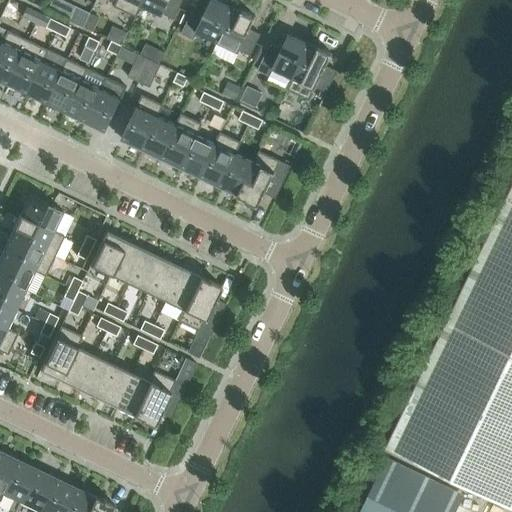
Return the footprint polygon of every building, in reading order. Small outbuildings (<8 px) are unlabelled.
[(114,6),(136,17),(141,6),(143,0),(111,0),(116,2),(114,6)] [(143,0),(141,6),(162,16),(163,14),(175,19),(180,8),(183,0),(143,0)] [(192,12),(191,14),(182,33),(194,40),(197,33),(217,43),(234,8),(226,4),(226,3),(221,0),(210,0),(203,17),(192,12)] [(71,17),(82,22),(88,10),(77,5),(71,17)] [(217,43),(239,54),(241,51),(251,56),(261,34),(250,29),(256,17),(242,10),(242,12),(234,8),(217,43)] [(90,13),(84,27),(94,32),(100,17),(90,13)] [(48,27),(58,32),(62,22),(52,18),(48,27)] [(72,27),(62,22),(58,32),(68,36),(72,27)] [(0,80),(8,84),(29,40),(9,30),(7,35),(0,31),(0,80)] [(273,70),(293,79),(288,89),(289,90),(310,44),(302,40),(303,39),(289,33),(280,53),(269,48),(258,70),(271,76),(273,70)] [(100,42),(90,37),(86,46),(96,51),(100,42)] [(49,49),(29,40),(8,84),(28,93),(49,49)] [(112,40),(108,50),(118,55),(122,45),(112,40)] [(318,48),(310,44),(289,90),(310,100),(316,87),(327,92),(338,71),(327,66),(333,53),(319,47),(318,48)] [(139,55),(122,46),(118,55),(117,56),(134,64),(137,58),(139,55)] [(68,58),(49,49),(28,93),(47,103),(68,58)] [(150,59),(139,54),(139,55),(137,58),(128,77),(139,82),(150,59)] [(88,68),(68,58),(47,103),(67,112),(88,68)] [(162,64),(150,59),(139,82),(151,87),(162,64)] [(88,68),(67,112),(86,121),(107,77),(88,68)] [(184,86),(189,77),(179,72),(174,82),(184,86)] [(106,131),(127,87),(107,77),(86,121),(106,131)] [(230,81),(223,94),(234,99),(241,87),(230,81)] [(246,86),(240,99),(256,106),(262,94),(246,86)] [(215,97),(205,92),(200,101),(210,106),(215,97)] [(163,104),(143,94),(122,138),(142,148),(163,104)] [(225,102),(215,97),(210,106),(220,111),(225,102)] [(163,104),(142,148),(161,157),(183,113),(163,104)] [(254,115),(244,111),(239,120),(249,125),(254,115)] [(183,113),(161,157),(181,167),(202,123),(183,113)] [(264,120),(254,115),(249,125),(259,129),(264,120)] [(202,123),(181,167),(200,176),(222,132),(221,132),(216,142),(198,134),(203,123),(202,123)] [(222,132),(200,176),(220,186),(241,142),(222,132)] [(241,142),(220,186),(239,195),(261,151),(260,150),(255,161),(237,152),(242,142),(241,142)] [(261,151),(239,195),(247,199),(246,200),(259,206),(265,193),(276,198),(292,166),(261,151)] [(511,507),(511,187),(387,447),(511,507)] [(19,215),(64,236),(54,231),(63,211),(30,195),(21,215),(19,214),(19,215)] [(10,235),(55,256),(64,236),(19,215),(13,227),(14,227),(10,235)] [(90,265),(111,275),(126,241),(106,232),(90,265)] [(1,254),(46,275),(55,256),(10,235),(1,254)] [(91,249),(96,240),(87,235),(82,245),(91,249)] [(145,250),(126,241),(111,275),(129,283),(145,250)] [(77,255),(87,259),(91,249),(82,245),(77,255)] [(129,283),(147,292),(163,259),(145,250),(129,283)] [(0,277),(26,290),(34,271),(45,276),(46,275),(1,254),(0,256),(0,277)] [(182,268),(163,259),(147,292),(166,301),(182,268)] [(200,277),(182,268),(166,301),(184,310),(178,321),(179,321),(200,277)] [(26,290),(0,277),(0,301),(16,309),(26,290)] [(78,291),(83,281),(73,277),(69,287),(78,291)] [(179,321),(210,336),(226,304),(215,298),(221,285),(208,279),(208,280),(200,277),(179,321)] [(73,301),(78,291),(69,287),(64,297),(73,301)] [(78,291),(73,301),(82,305),(87,296),(78,291)] [(16,309),(0,301),(0,325),(17,334),(18,333),(7,328),(16,309)] [(73,301),(68,311),(77,315),(82,305),(73,301)] [(117,307),(107,303),(103,311),(113,316),(117,307)] [(127,312),(117,307),(113,316),(123,321),(127,312)] [(54,327),(58,318),(49,313),(45,323),(54,327)] [(111,322),(101,317),(96,326),(106,331),(111,322)] [(140,329),(150,334),(155,325),(145,320),(140,329)] [(120,327),(111,322),(106,331),(116,336),(120,327)] [(45,323),(40,333),(49,337),(54,327),(45,323)] [(17,334),(0,325),(0,350),(8,354),(17,334)] [(150,334),(160,338),(164,329),(155,325),(150,334)] [(81,335),(61,326),(40,370),(60,379),(81,335)] [(81,335),(60,379),(79,388),(95,355),(77,347),(82,336),(81,335)] [(147,340),(137,335),(133,344),(143,349),(147,340)] [(157,345),(147,340),(143,349),(153,353),(157,345)] [(44,347),(35,343),(30,353),(39,357),(44,347)] [(95,355),(79,388),(97,397),(113,364),(95,355)] [(113,364),(97,397),(116,406),(131,373),(113,364)] [(131,373),(116,406),(134,415),(155,371),(154,370),(149,381),(131,373)] [(160,413),(171,418),(181,397),(170,392),(176,380),(155,371),(134,415),(142,418),(141,420),(154,426),(160,413)] [(0,494),(17,459),(0,451),(0,494)] [(360,511),(455,511),(458,506),(420,487),(425,477),(386,458),(360,511)] [(36,469),(17,459),(0,494),(0,496),(2,493),(20,502),(36,469)] [(39,511),(56,478),(36,469),(20,502),(39,511),(38,511),(39,511)] [(63,511),(75,487),(56,478),(39,511),(63,511)] [(87,511),(95,497),(75,487),(63,511),(87,511)] [(102,500),(95,497),(87,511),(112,511),(115,505),(103,499),(102,500)]
